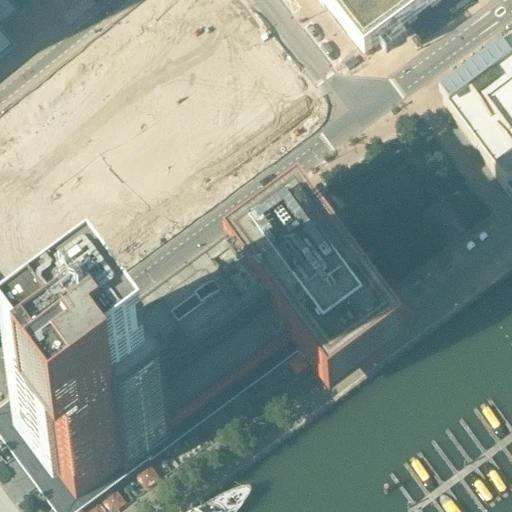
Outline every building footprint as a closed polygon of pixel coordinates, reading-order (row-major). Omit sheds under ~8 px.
[(224,0),(191,0),(0,156),(0,194),(67,280),(305,104),(224,0)] [(315,0),(358,54),(361,56),(363,57),(366,57),(367,57),(369,57),(371,56),(446,0),(315,0)] [(511,49),(500,58),(504,64),(497,69),(489,75),(485,70),(458,90),(462,95),(452,103),(443,109),(511,203),(511,202),(511,49)] [(185,428),(291,350),(317,385),(330,402),(404,347),(392,330),(381,316),(365,295),(300,206),(227,261),(196,283),(193,286),(194,287),(174,302),(118,343),(103,354),(102,353),(11,420),(21,433),(14,438),(53,491),(60,486),(76,508),(121,475),(126,482),(173,447),(168,440),(185,428)] [(237,511),(254,492),(255,485),(248,485),(214,499),(193,511),(237,511)]
